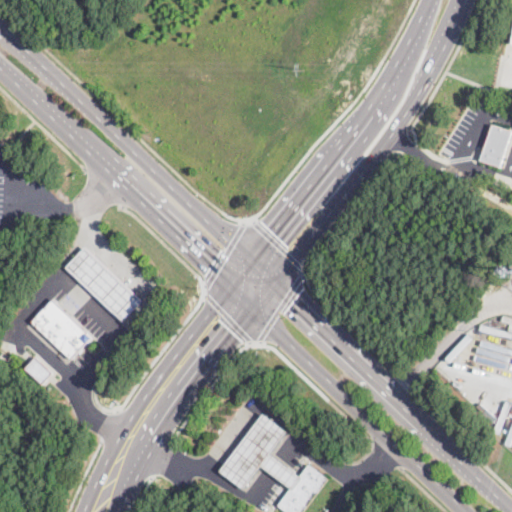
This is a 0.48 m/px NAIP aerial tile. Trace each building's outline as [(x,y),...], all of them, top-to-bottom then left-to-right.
[(511,130),(511,133),(501,166),(482,160),(494,125),(511,130)] [(143,300),(124,321),(68,267),(88,247),(143,300)] [(73,359),(72,359),(33,321),(54,299),(93,336),(73,359)] [(48,379),(43,384),(25,367),(31,362),(36,356),(53,374),(48,379)] [(272,454),(298,473),(301,476),(292,487),(264,466),(246,490),(221,471),(265,413),(289,432),(272,454)] [(329,478),(303,511),(287,511),(279,505),(292,487),(301,476),(310,464),(329,478)]
